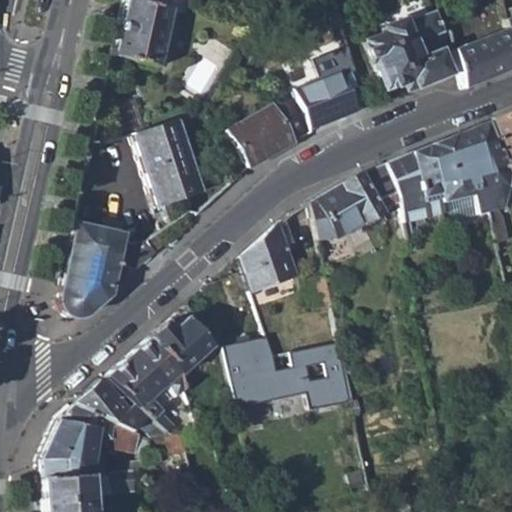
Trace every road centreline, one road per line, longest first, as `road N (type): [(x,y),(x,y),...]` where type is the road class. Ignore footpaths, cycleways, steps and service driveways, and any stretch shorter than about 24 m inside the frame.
road 1 (residential): [(0,381),(94,342),(297,179),(511,87)]
road 2 (primary): [(50,81),(0,303)]
